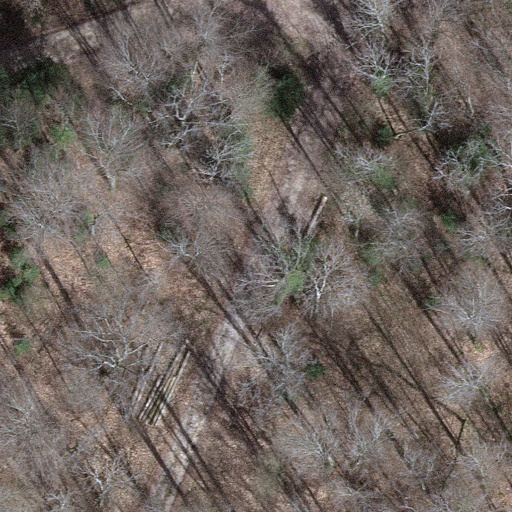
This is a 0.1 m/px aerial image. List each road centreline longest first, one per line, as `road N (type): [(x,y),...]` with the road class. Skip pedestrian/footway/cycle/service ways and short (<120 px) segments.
road 1 (track): [(371,0),(171,511)]
road 2 (track): [(0,58),(175,0)]
